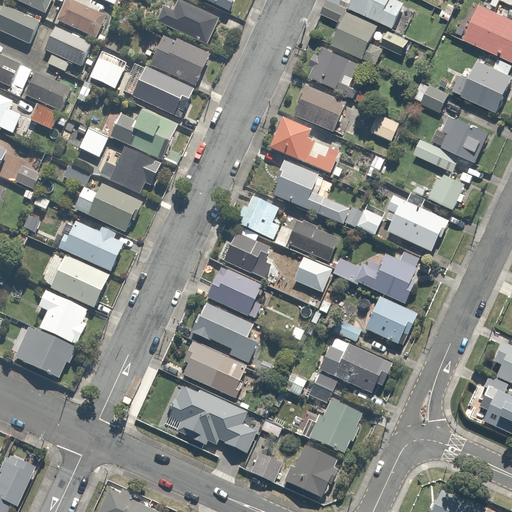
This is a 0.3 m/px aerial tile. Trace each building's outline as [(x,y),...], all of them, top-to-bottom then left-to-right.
[(9,0),(42,15),(48,0),(9,0)] [(103,30),(102,10),(92,5),(94,0),(67,0),(56,22),(97,42),(103,30)] [(161,5),(154,22),(207,46),(219,17),(181,0),(177,0),(173,10),(161,5)] [(200,0),(230,12),(234,0),(200,0)] [(330,48),(365,62),(375,66),(382,49),(381,49),(372,45),(381,24),(395,30),(406,3),(399,0),(327,0),(321,16),(339,24),(330,48)] [(2,6),(0,11),(0,34),(27,47),(39,23),(2,6)] [(498,59),(511,65),(511,21),(480,6),(463,42),(498,59)] [(119,12),(115,22),(125,27),(129,17),(119,12)] [(381,49),(382,49),(402,57),(410,38),(395,32),(389,29),(381,49)] [(52,56),(47,65),(65,73),(69,65),(81,71),(92,47),(56,30),(45,53),(52,56)] [(149,70),(193,89),(208,54),(164,35),(149,70)] [(122,56),(103,48),(94,69),(114,77),(122,56)] [(365,62),(330,48),(325,59),(314,54),(308,69),(313,71),(310,81),(340,93),(343,86),(354,90),(365,62)] [(0,58),(0,84),(11,90),(21,68),(0,58)] [(511,72),(511,65),(498,59),(494,68),(480,61),(471,79),(462,74),(452,94),(497,115),(511,82),(511,76),(510,75),(511,72)] [(193,89),(149,70),(147,69),(133,100),(182,121),(195,90),(193,89)] [(32,74),(22,96),(59,113),(69,91),(32,74)] [(447,94),(421,82),(413,101),(439,112),(447,94)] [(305,88),(294,120),(337,135),(348,104),(305,88)] [(0,99),(0,132),(1,131),(13,137),(22,117),(10,111),(13,105),(0,99)] [(36,105),(28,121),(51,132),(58,116),(36,105)] [(121,116),(111,139),(161,162),(177,127),(143,111),(137,123),(121,116)] [(422,140),(415,154),(453,173),(460,159),(475,167),(492,131),(452,111),(443,131),(437,128),(430,144),(422,140)] [(378,114),(368,134),(390,145),(400,125),(378,114)] [(282,120),(269,149),(330,176),(343,147),(282,120)] [(88,129),(79,149),(99,159),(108,139),(88,129)] [(0,174),(10,153),(0,148),(0,174)] [(109,164),(103,178),(138,195),(146,180),(154,184),(163,167),(125,148),(116,167),(109,164)] [(387,160),(376,155),(366,176),(377,181),(387,160)] [(281,178),(272,200),(343,228),(352,207),(315,193),(320,177),(283,163),(277,177),(281,178)] [(21,166),(13,180),(33,191),(41,177),(21,166)] [(456,214),(469,187),(442,174),(429,201),(456,214)] [(84,190),(74,212),(125,237),(141,205),(101,185),(96,196),(84,190)] [(246,230),(260,236),(273,241),(279,226),(275,224),(282,207),(252,195),(246,207),(242,206),(237,217),(242,219),(239,227),(246,230)] [(393,216),(385,233),(431,256),(448,221),(421,208),(424,201),(410,195),(407,202),(394,196),(386,213),(393,216)] [(384,218),(365,210),(357,229),(375,237),(384,218)] [(65,236),(58,250),(110,276),(125,246),(115,241),(117,237),(97,227),(95,231),(76,222),(68,238),(65,236)] [(339,242),(295,223),(286,244),(330,263),(339,242)] [(260,236),(246,230),(243,238),(235,235),(224,264),(258,278),(270,249),(257,244),(260,236)] [(99,299),(109,278),(57,252),(40,286),(96,314),(102,301),(99,299)] [(342,257),(334,276),(405,306),(424,261),(403,252),(399,261),(386,255),(381,268),(366,261),(364,267),(342,257)] [(305,258),(295,282),(322,294),(333,270),(305,258)] [(222,267),(207,298),(250,320),(266,290),(222,267)] [(76,336),(79,337),(85,324),(82,323),(87,312),(45,292),(38,310),(41,311),(40,314),(45,317),(39,330),(72,345),(76,336)] [(256,325),(207,303),(201,300),(197,309),(204,312),(199,324),(194,322),(189,333),(210,343),(211,341),(232,350),(229,356),(248,365),(258,344),(249,340),(256,325)] [(418,316),(380,300),(365,333),(398,348),(403,337),(408,339),(418,316)] [(338,339),(354,346),(362,329),(345,322),(338,339)] [(26,326),(11,357),(60,382),(75,351),(26,326)] [(354,346),(338,339),(336,338),(310,394),(329,402),(338,381),(371,396),(380,377),(386,380),(394,364),(354,346)] [(496,380),(509,387),(511,387),(511,345),(503,342),(492,366),(500,370),(496,380)] [(247,368),(193,343),(183,364),(189,367),(184,378),(210,390),(215,381),(229,388),(224,400),(246,410),(252,397),(237,390),(247,368)] [(509,387),(496,380),(488,377),(483,390),(488,392),(480,410),(487,414),(482,425),(508,436),(510,433),(511,434),(511,398),(505,395),(509,387)] [(226,444),(225,445),(247,455),(258,433),(243,426),(249,414),(201,392),(199,395),(183,388),(177,400),(176,400),(173,406),(172,405),(170,410),(171,411),(168,417),(170,418),(166,426),(178,432),(192,439),(192,440),(207,447),(209,443),(217,447),(220,441),(226,444)] [(308,439),(313,442),(348,457),(366,418),(332,402),(324,419),(319,416),(308,439)] [(337,460),(305,446),(294,470),(289,468),(282,484),(325,503),(338,474),(332,472),(337,460)] [(283,464),(259,452),(249,471),(273,484),(283,464)] [(36,468),(9,456),(0,475),(0,511),(13,511),(15,508),(18,509),(36,468)] [(442,488),(430,511),(485,511),(487,509),(442,488)] [(166,511),(110,490),(101,511),(166,511)]
